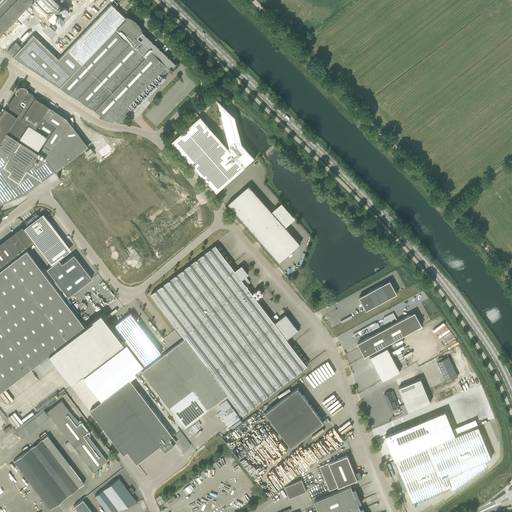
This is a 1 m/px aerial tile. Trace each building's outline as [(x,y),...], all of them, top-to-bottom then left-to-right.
[(0,0),(0,35),(17,18),(22,23),(31,14),(26,9),(31,3),(46,17),(48,19),(60,6),(58,5),(58,4),(53,0),(0,0)] [(125,15),(124,17),(111,4),(58,59),(33,35),(12,57),(111,122),(114,119),(117,122),(168,69),(170,71),(171,71),(172,70),(172,69),(171,69),(170,68),(171,66),(172,67),(175,64),(141,31),(140,32),(139,31),(141,30),(141,29),(139,25),(135,20),(131,17),(126,15),(125,15)] [(7,51),(11,55),(20,46),(16,42),(7,51)] [(0,131),(40,158),(51,173),(54,171),(55,171),(88,146),(76,130),(66,132),(65,121),(53,114),(55,111),(50,108),(48,111),(47,109),(48,107),(50,105),(47,103),(46,105),(31,96),(32,95),(33,95),(27,91),(27,90),(27,89),(25,87),(23,86),(20,86),(18,87),(16,89),(15,92),(15,93),(8,104),(8,105),(16,110),(14,112),(18,114),(16,117),(4,109),(0,115),(0,117),(2,118),(1,123),(0,122),(0,131)] [(218,100),(220,109),(229,146),(230,147),(228,148),(201,118),(174,142),(217,191),(244,166),(243,165),(245,164),(246,165),(254,157),(241,143),(235,116),(225,108),(218,100)] [(0,131),(0,211),(0,212),(0,211),(0,202),(26,193),(51,173),(40,158),(0,131)] [(227,203),(279,262),(300,243),(284,226),(293,218),(281,204),(272,212),(249,185),(227,203)] [(48,220),(43,213),(39,216),(37,214),(36,215),(36,214),(34,216),(25,222),(27,225),(23,228),(28,235),(33,241),(46,258),(66,243),(48,220)] [(17,232),(15,233),(26,247),(33,241),(28,235),(23,228),(22,226),(21,227),(22,228),(19,230),(17,232)] [(26,247),(15,233),(15,232),(15,233),(13,235),(11,236),(10,237),(20,251),(26,247)] [(4,241),(4,242),(14,256),(20,251),(10,237),(9,236),(9,237),(6,239),(4,241)] [(14,256),(4,242),(3,241),(3,242),(1,244),(0,244),(0,248),(9,260),(14,256)] [(216,245),(151,294),(185,338),(228,394),(243,414),(307,365),(287,339),(298,330),(286,314),(275,322),(274,321),(243,281),(246,279),(244,277),(248,274),(242,266),(235,271),(216,245)] [(0,261),(3,265),(9,260),(0,248),(0,261)] [(26,250),(24,251),(0,269),(0,390),(48,354),(84,326),(26,250)] [(57,283),(81,264),(79,262),(79,263),(73,255),(62,263),(58,259),(46,269),(57,283)] [(92,278),(81,264),(57,283),(68,297),(92,278)] [(359,297),(366,310),(397,293),(390,280),(359,297)] [(365,356),(422,325),(415,312),(357,343),(365,356)] [(84,326),(48,354),(70,384),(124,343),(102,313),(84,326)] [(123,319),(115,325),(145,365),(161,352),(149,337),(135,318),(131,313),(123,319)] [(228,394),(185,338),(142,371),(184,427),(228,394)] [(388,347),(370,357),(383,380),(400,371),(388,347)] [(120,350),(76,383),(95,407),(90,410),(124,455),(128,452),(137,463),(160,445),(165,452),(174,445),(169,439),(173,436),(130,380),(129,378),(137,371),(120,350)] [(458,376),(448,356),(437,362),(447,381),(458,376)] [(421,378),(398,387),(408,411),(431,402),(421,378)] [(291,446),(319,424),(323,421),(312,406),(298,387),(293,390),(265,412),(291,446)] [(397,402),(392,391),(389,392),(384,394),(390,409),(392,409),(393,412),(398,410),(397,406),(399,406),(397,402)] [(61,400),(57,403),(47,411),(92,471),(107,460),(61,400)] [(445,411),(385,435),(395,460),(455,435),(453,428),(445,411)] [(478,426),(395,460),(399,471),(407,489),(412,502),(438,491),(444,489),(450,486),(452,489),(463,482),(462,481),(465,479),(465,480),(487,464),(485,460),(491,457),(478,426)] [(48,435),(14,461),(50,509),(84,483),(48,435)] [(68,441),(65,444),(70,451),(74,448),(68,441)] [(347,455),(343,457),(320,466),(330,490),(353,481),(361,477),(359,471),(355,472),(347,455)] [(95,496),(106,511),(110,511),(137,502),(131,494),(135,492),(131,487),(127,489),(118,478),(95,496)] [(289,497),(306,491),(301,479),(285,486),(289,497)] [(184,489),(187,494),(194,489),(190,484),(184,489)] [(314,501),(318,511),(364,511),(363,507),(360,508),(359,504),(362,503),(360,501),(355,489),(353,490),(351,486),(314,501)] [(29,497),(32,494),(27,487),(23,490),(29,497)] [(176,499),(173,496),(166,501),(169,504),(176,499)] [(92,511),(82,499),(73,506),(78,511),(92,511)]
